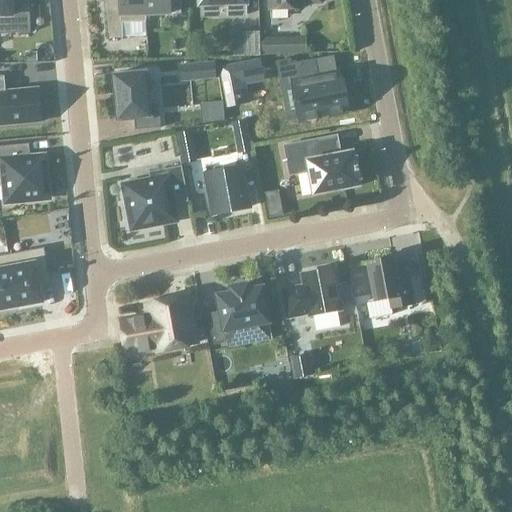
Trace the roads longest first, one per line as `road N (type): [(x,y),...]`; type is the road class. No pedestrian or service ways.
road 1 (residential): [(405,216),(93,273)]
road 2 (residential): [(93,273),(67,0)]
road 3 (residential): [(364,0),(405,216)]
